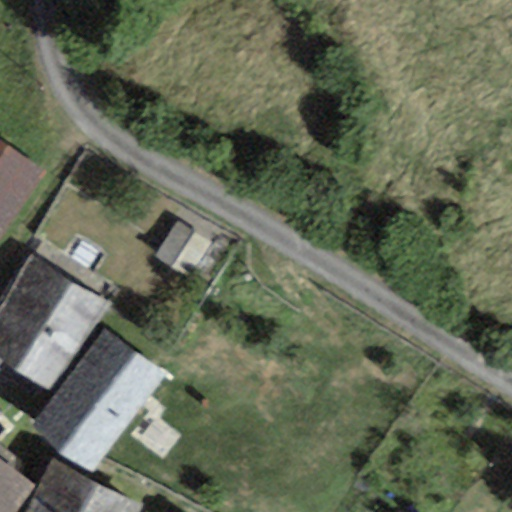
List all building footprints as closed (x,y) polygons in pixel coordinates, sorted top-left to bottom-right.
[(0,236),(43,175),(0,144),(0,236)] [(211,243),(176,222),(152,260),(187,282),(211,243)] [(31,256),(0,307),(0,362),(51,393),(106,302),(31,256)] [(166,371),(104,328),(30,432),(92,475),(166,371)] [(139,511),(141,508),(52,462),(26,511),(139,511)] [(0,511),(14,511),(33,486),(0,463),(0,511)]
